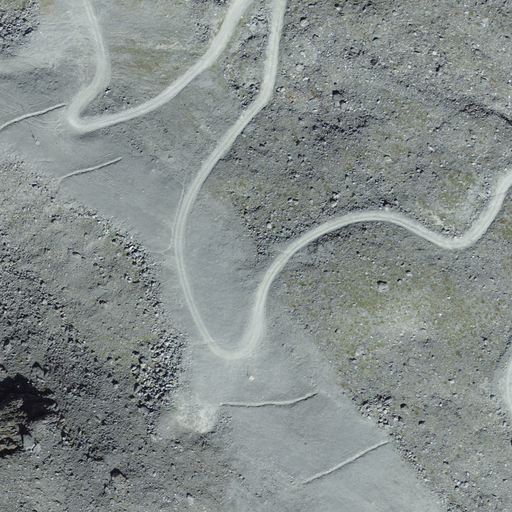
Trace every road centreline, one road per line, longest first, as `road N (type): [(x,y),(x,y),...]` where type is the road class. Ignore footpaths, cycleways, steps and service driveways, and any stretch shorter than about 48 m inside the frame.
road 1 (track): [(280,0),(262,104),(223,145),(182,220),(182,279),(217,349),(243,350),(271,271),(312,233),(386,214),(454,245),(488,221),(511,176)]
road 2 (track): [(81,127),(169,95),(202,64),(242,0)]
road 3 (track): [(82,0),(103,55),(97,83),(71,115),(81,127)]
